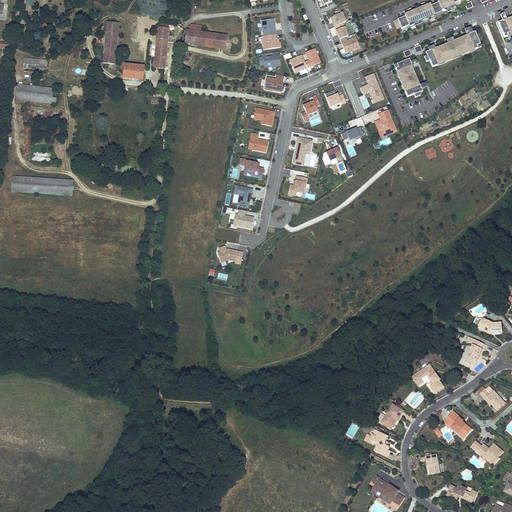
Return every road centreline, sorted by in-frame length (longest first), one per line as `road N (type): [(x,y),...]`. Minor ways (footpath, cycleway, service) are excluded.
road 1 (residential): [(244,238),(262,236),(294,92),(338,71)]
road 2 (residential): [(495,367),(422,418),(407,441),(412,490),(438,511)]
road 3 (residential): [(338,71),(509,0)]
road 4 (residential): [(243,12),(189,19),(177,40),(235,58),(245,46),(243,27)]
